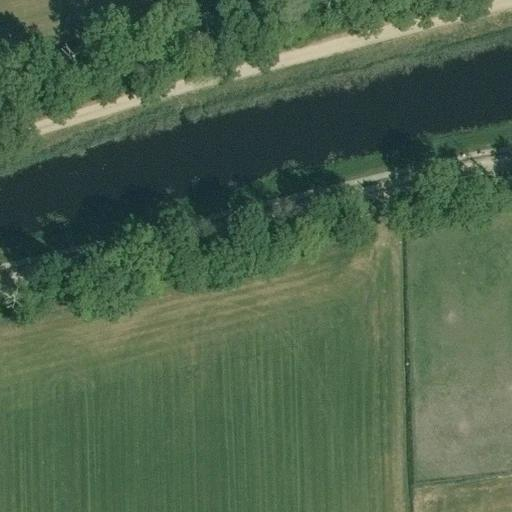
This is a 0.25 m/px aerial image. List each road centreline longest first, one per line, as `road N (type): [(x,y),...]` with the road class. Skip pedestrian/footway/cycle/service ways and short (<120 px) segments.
road 1 (track): [(511,4),(0,148)]
road 2 (unclassified): [(0,283),(511,162)]
